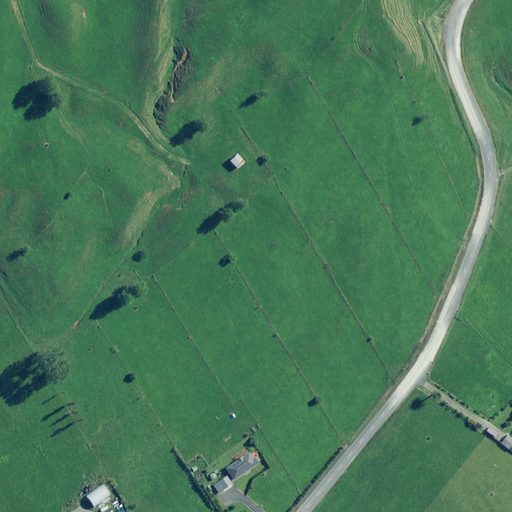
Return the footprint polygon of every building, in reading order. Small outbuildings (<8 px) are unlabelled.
[(237,153),(228,161),(236,169),(244,161),(237,153)] [(511,443),(511,439),(507,435),(500,444),(508,450),(511,443)] [(256,464),(248,453),(225,469),(232,480),(256,464)] [(216,477),(212,472),(207,477),(211,481),(216,477)] [(231,484),(226,476),(217,483),(223,490),(231,484)] [(109,495),(102,485),(86,497),(93,507),(109,495)]
